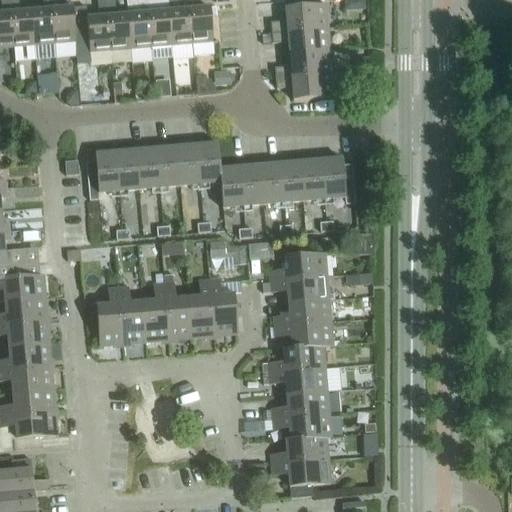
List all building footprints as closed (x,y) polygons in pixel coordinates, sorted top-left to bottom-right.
[(11,9),(9,0),(2,0),(3,9),(11,9)] [(17,0),(9,0),(11,9),(18,8),(17,0)] [(138,0),(140,15),(128,16),(132,52),(152,51),(147,0),(138,0)] [(155,0),(147,0),(152,51),(172,49),(169,13),(157,14),(155,0)] [(181,12),(169,13),(172,49),(192,47),(187,0),(180,0),(181,5),(180,5),(181,12)] [(195,0),(187,0),(192,47),(213,45),(211,19),(210,9),(197,11),(197,4),(196,4),(195,0)] [(364,0),(359,0),(355,0),(356,9),(360,13),(366,13),(364,0)] [(111,54),(106,1),(98,2),(99,19),(87,20),(86,9),(80,10),(85,66),(90,66),(89,56),(111,54)] [(115,1),(106,1),(111,54),(132,52),(128,16),(116,17),(115,1)] [(271,26),(272,36),(328,31),(326,8),(285,11),(287,24),(271,26)] [(73,10),(52,12),(55,47),(74,45),(76,67),(85,66),(80,10),(73,10)] [(52,12),(30,14),(33,49),(55,47),(52,12)] [(33,49),(30,14),(11,15),(14,50),(33,49)] [(0,51),(14,50),(11,15),(0,16),(0,51)] [(289,45),(290,57),(330,54),(328,31),(272,36),(272,37),(273,47),(289,45)] [(272,37),(261,38),(262,48),(273,47),(272,37)] [(275,71),(276,82),(332,77),(330,54),(290,57),(291,69),(275,71)] [(370,73),(369,59),(355,60),(355,74),(370,73)] [(230,74),(214,75),(215,89),(231,88),(230,74)] [(370,95),(370,74),(356,74),(356,96),(370,95)] [(37,79),(39,98),(59,96),(56,76),(37,79)] [(332,77),(276,82),(277,92),(293,91),(294,104),(334,100),(332,77)] [(169,83),(156,84),(157,100),(171,99),(169,83)] [(25,89),(26,96),(37,95),(36,84),(29,85),(25,89)] [(113,86),(115,106),(122,106),(121,86),(113,86)] [(66,99),(66,107),(79,106),(78,93),(71,93),(66,99)] [(342,162),(301,165),(220,172),(218,147),(95,157),(95,159),(96,170),(97,177),(97,183),(98,190),(99,196),(220,186),(222,211),(345,200),(345,194),(344,188),(344,181),(343,175),(343,168),(342,162)] [(93,164),(86,165),(87,171),(96,170),(95,159),(93,159),(93,164)] [(65,165),(66,179),(79,178),(78,164),(65,165)] [(0,236),(10,235),(9,226),(2,227),(1,214),(0,214),(0,236)] [(10,244),(10,235),(0,236),(0,258),(5,258),(4,244),(10,244)] [(364,237),(356,237),(357,257),(372,256),(371,237),(364,237)] [(246,251),(234,251),(225,245),(225,244),(209,245),(210,261),(232,260),(232,268),(246,268),(246,251)] [(273,262),(272,246),(259,247),(260,263),(273,262)] [(270,285),(327,280),(325,257),(284,260),(285,273),(270,274),(270,285)] [(173,277),(164,278),(164,287),(174,286),(173,277)] [(372,287),(371,277),(359,277),(359,288),(372,287)] [(5,305),(45,302),(43,278),(0,281),(0,293),(4,293),(5,305)] [(288,306),(329,303),(327,280),(270,285),(271,295),(287,294),(288,306)] [(188,301),(191,342),(214,340),(209,283),(199,284),(200,300),(188,301)] [(220,286),(220,283),(209,283),(214,340),(237,338),(235,307),(234,297),(241,297),(240,284),(220,286)] [(271,295),(270,285),(261,286),(262,296),(271,295)] [(164,287),(168,344),(191,342),(188,301),(175,302),(174,286),(164,287)] [(142,305),(146,346),(168,344),(164,287),(153,288),(155,304),(142,305)] [(118,291),(123,347),(146,346),(142,305),(130,306),(129,290),(118,291)] [(123,347),(118,291),(108,292),(109,308),(96,309),(100,350),(123,347)] [(241,297),(234,297),(235,307),(242,307),(241,297)] [(0,328),(47,324),(45,302),(5,305),(6,317),(0,317),(0,328)] [(274,330),(331,326),(329,303),(288,306),(289,318),(274,320),(274,330)] [(9,351),(49,347),(47,324),(0,328),(0,339),(8,339),(9,351)] [(323,350),(333,349),(331,326),(274,330),(275,340),(291,339),(292,351),(323,350)] [(0,374),(51,370),(49,347),(9,351),(10,362),(0,363),(0,374)] [(269,377),(325,373),(323,350),(292,351),(282,352),(284,365),(268,366),(269,376),(269,377)] [(12,396),(53,393),(51,370),(0,374),(0,384),(11,384),(12,396)] [(325,373),(269,377),(269,378),(270,387),(285,386),(286,398),(327,395),(325,373)] [(0,420),(55,415),(53,393),(12,396),(13,408),(0,408),(0,420)] [(327,395),(286,398),(287,410),(272,412),(273,422),(329,418),(327,395)] [(57,439),(55,415),(0,420),(0,430),(15,429),(16,442),(41,440),(57,439)] [(329,418),(273,422),(273,433),(289,431),(290,442),(290,443),(326,440),(326,442),(331,441),(329,418)] [(375,426),(364,427),(365,435),(376,435),(375,426)] [(41,440),(16,442),(12,443),(13,454),(42,452),(41,440)] [(290,443),(290,442),(285,443),(287,456),(271,457),(272,468),(328,463),(326,442),(326,440),(290,443)] [(363,459),(377,459),(376,450),(363,450),(363,459)] [(328,463),(272,468),(272,478),(288,477),(290,490),(291,501),(314,499),(313,488),(330,486),(328,463)] [(12,473),(0,473),(0,511),(35,511),(33,494),(36,493),(35,483),(32,484),(31,471),(25,471),(18,472),(12,473)]
